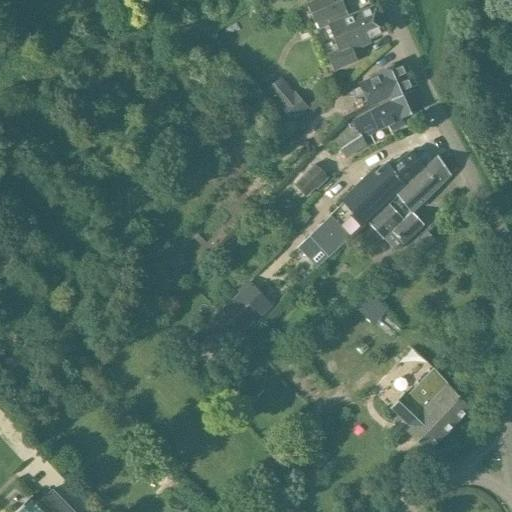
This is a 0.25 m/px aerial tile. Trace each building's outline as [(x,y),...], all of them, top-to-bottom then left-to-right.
[(316,0),(307,4),(328,54),(335,70),(357,61),(352,49),(370,42),(369,39),(385,33),(373,6),(344,18),(342,12),(345,10),(340,0),(316,0)] [(414,91),(401,64),(380,73),(380,74),(364,82),(362,87),(369,103),(374,105),(392,97),(393,100),(414,91)] [(422,109),(414,91),(393,100),(353,120),(349,123),(352,128),(334,140),(346,157),(366,144),(362,137),(390,124),(392,130),(405,124),(403,119),(422,109)] [(295,92),(279,106),(293,122),(307,110),(311,114),(319,107),(314,102),(308,107),(295,92)] [(394,191),(424,167),(412,151),(392,167),(388,162),(376,172),(373,169),(342,199),(344,202),(330,215),(331,216),(297,248),(317,269),(328,258),(351,236),(350,234),(394,191)] [(410,212),(450,175),(437,157),(367,221),(382,238),(391,230),(403,243),(423,223),(410,212)] [(313,164),(293,185),(305,196),(306,195),(315,186),(317,189),(327,178),(325,176),(313,164)] [(158,288),(171,275),(156,260),(143,273),(158,288)] [(239,293),(208,322),(228,342),(258,314),(239,293)] [(206,378),(220,390),(229,381),(215,368),(206,378)] [(390,407),(389,408),(410,428),(407,431),(427,452),(468,407),(432,368),(405,397),(403,394),(402,395),(403,397),(392,409),(390,407)] [(31,496),(14,511),(73,511),(52,490),(38,503),(31,496)]
